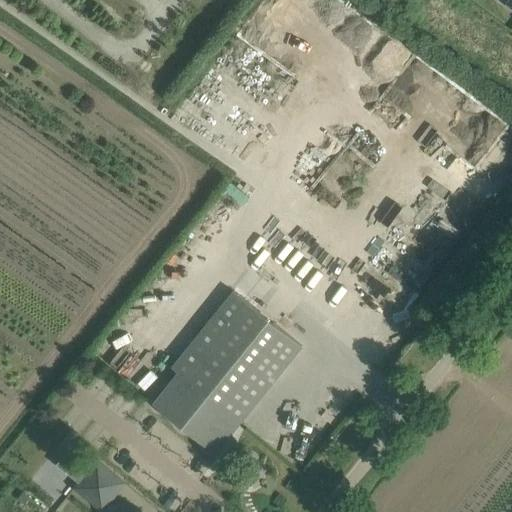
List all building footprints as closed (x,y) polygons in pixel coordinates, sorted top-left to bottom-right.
[(372,43),(379,23),(323,3),(316,22),(372,43)] [(302,346),(233,290),(171,366),(178,372),(153,402),(215,453),(219,448),(215,445),(236,419),(240,422),(241,420),(240,419),(240,420),(219,403),(279,329),(300,346),(299,346),(300,347),(302,346)] [(65,452),(55,464),(65,472),(75,459),(65,452)] [(71,489),(101,511),(103,511),(126,482),(96,458),(71,489)] [(23,503),(28,496),(22,491),(16,498),(23,503)]
